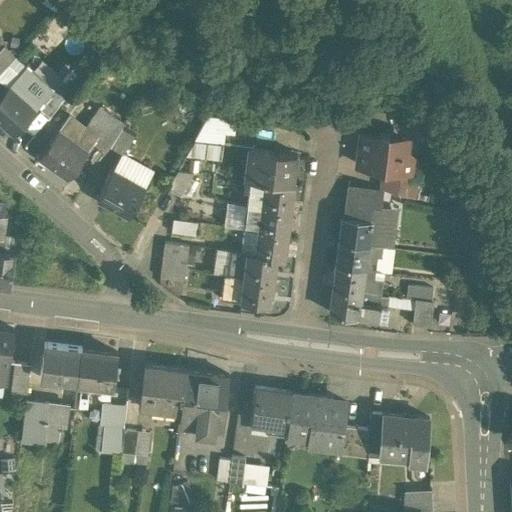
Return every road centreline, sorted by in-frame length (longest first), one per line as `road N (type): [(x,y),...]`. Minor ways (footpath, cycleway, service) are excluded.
road 1 (residential): [(303,345),(329,128)]
road 2 (residential): [(118,313),(118,270),(0,155)]
road 3 (secondary): [(303,345),(118,313)]
road 4 (secondary): [(477,371),(455,360),(303,345)]
road 5 (residential): [(482,511),(477,371)]
